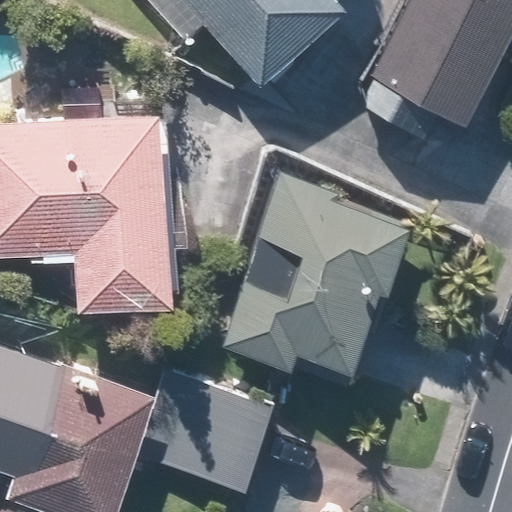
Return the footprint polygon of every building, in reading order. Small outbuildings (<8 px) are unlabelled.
[(186,0),(254,75),(336,0),(186,0)] [(511,0),(399,0),(365,70),(459,116),(511,6),(511,0)] [(152,102),(0,113),(0,245),(69,240),(74,299),(166,292),(152,102)] [(332,181),(276,163),(220,337),(286,358),(291,342),(346,359),(373,276),(380,278),(400,214),(328,191),(332,181)] [(103,511),(151,377),(0,323),(0,461),(7,464),(1,483),(83,511),(103,511)] [(164,360),(135,448),(238,481),(267,394),(164,360)]
